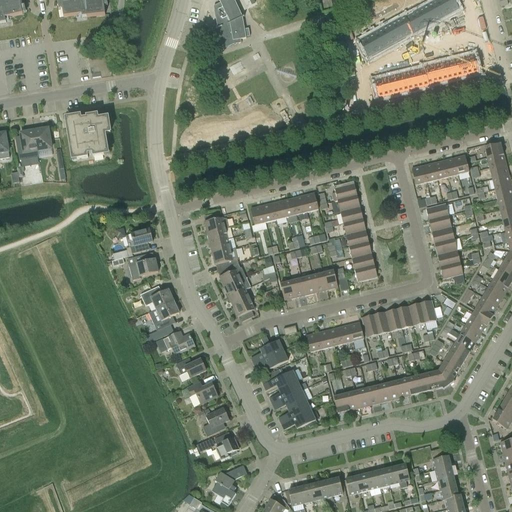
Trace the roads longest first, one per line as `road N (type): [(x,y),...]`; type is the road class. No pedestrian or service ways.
road 1 (residential): [(505,82),(159,168)]
road 2 (residential): [(220,347),(265,327),(420,290),(429,278),(398,157)]
road 3 (residential): [(169,212),(398,157)]
road 4 (residential): [(276,457),(391,426),(424,429),(460,413)]
road 5 (residential): [(159,83),(0,106)]
road 6 (residential): [(169,212),(188,292),(220,347)]
road 7 (residential): [(220,347),(276,457)]
